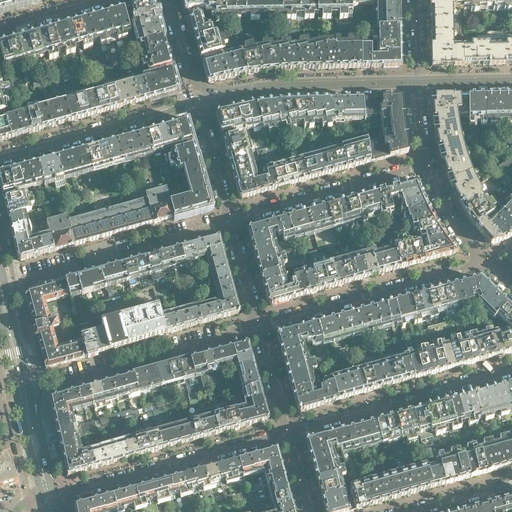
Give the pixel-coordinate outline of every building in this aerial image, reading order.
[(10,10),(7,0),(0,0),(0,11),(0,13),(10,10)] [(20,7),(18,0),(7,0),(10,10),(20,7)] [(195,9),(194,0),(184,0),(189,17),(194,15),(192,9),(195,9)] [(205,9),(204,0),(194,0),(195,9),(205,9)] [(215,17),(214,0),(204,0),(205,9),(205,10),(207,12),(211,12),(211,17),(215,17)] [(225,16),(224,0),(214,0),(215,17),(215,21),(220,21),(220,16),(225,16)] [(235,21),(234,0),(224,0),(225,16),(231,16),(231,21),(235,21)] [(245,16),(245,15),(244,0),(234,0),(235,21),(239,21),(239,16),(245,16)] [(254,21),(253,0),(244,0),(245,15),(250,15),(250,21),(254,21)] [(263,14),(262,0),(253,0),(254,21),(259,21),(259,14),(263,14)] [(272,20),(271,0),(262,0),(263,14),(268,14),(268,20),(272,20)] [(281,14),(280,0),(271,0),(272,20),(277,20),(277,14),(281,14)] [(290,20),(289,0),(280,0),(281,14),(286,14),(286,20),(290,20)] [(299,14),(298,0),(289,0),(290,20),(295,20),(295,14),(299,14)] [(308,20),(307,0),(298,0),(299,14),(303,14),(304,20),(308,20)] [(317,13),(316,0),(307,0),(308,20),(313,20),(313,14),(317,13)] [(325,19),(324,0),(316,0),(317,13),(317,19),(325,19)] [(333,13),(332,0),(324,0),(325,19),(329,19),(329,13),(333,13)] [(342,19),(341,0),(332,0),(333,13),(338,13),(338,19),(342,19)] [(350,13),(350,10),(350,0),(341,0),(342,19),(346,19),(346,13),(350,13)] [(400,29),(400,13),(399,0),(350,0),(350,10),(354,10),(361,4),(377,4),(377,29),(378,29),(400,29)] [(458,41),(458,21),(455,21),(454,12),(457,12),(457,7),(463,7),(462,0),(429,0),(431,48),(431,68),(478,67),(477,41),(458,41)] [(475,12),(474,0),(462,0),(463,7),(463,12),(467,12),(467,8),(468,8),(468,6),(471,6),(471,12),(475,12)] [(486,8),(485,0),(474,0),(475,12),(478,12),(478,6),(481,6),(481,8),(486,8)] [(497,12),(497,8),(496,0),(485,0),(486,8),(490,8),(490,6),(493,6),(493,12),(497,12)] [(508,11),(507,0),(496,0),(497,8),(500,8),(500,6),(504,6),(504,12),(508,11)] [(156,11),(153,2),(153,1),(123,9),(126,19),(134,17),(156,11)] [(129,31),(126,19),(123,9),(114,12),(122,40),(127,38),(125,33),(129,31)] [(158,19),(156,11),(134,17),(136,26),(158,19)] [(122,40),(114,12),(106,14),(112,36),(116,35),(118,41),(122,40)] [(112,36),(106,14),(97,17),(105,45),(109,43),(108,37),(112,36)] [(204,28),(201,16),(197,14),(194,15),(189,17),(193,31),(204,28)] [(105,45),(97,17),(80,21),(87,49),(92,48),(90,42),(94,41),(99,40),(100,46),(105,45)] [(161,29),(158,19),(136,26),(139,35),(161,29)] [(87,49),(80,21),(71,24),(77,46),(81,45),(83,51),(87,49)] [(77,46),(71,24),(62,26),(70,54),(74,53),(73,47),(77,46)] [(70,54),(62,26),(53,29),(60,51),(64,50),(66,56),(70,54)] [(215,36),(212,28),(209,26),(204,28),(193,31),(195,41),(215,36)] [(60,51),(53,29),(45,31),(53,59),(57,58),(56,52),(60,51)] [(163,38),(161,29),(139,35),(141,44),(163,38)] [(400,36),(400,29),(378,29),(378,33),(372,33),(372,37),(400,36)] [(53,59),(45,31),(27,36),(33,58),(47,55),(48,60),(53,59)] [(198,50),(225,42),(224,38),(219,40),(217,35),(215,36),(195,41),(198,50)] [(33,58),(27,36),(8,42),(14,64),(33,58)] [(401,44),(400,36),(372,37),(372,41),(378,41),(378,45),(401,44)] [(166,48),(165,44),(163,38),(141,44),(139,44),(140,48),(146,47),(147,50),(145,50),(144,52),(145,54),(166,48)] [(511,66),(511,39),(477,41),(478,67),(511,66)] [(311,71),(303,41),(303,40),(298,42),(300,48),(296,50),(302,71),(311,71)] [(320,71),(314,46),(309,47),(307,40),(303,41),(311,71),(320,71)] [(336,70),(335,40),(312,41),(314,46),(320,71),(336,70)] [(344,70),(344,46),(340,46),(340,40),(335,40),(336,70),(344,70)] [(353,70),(352,40),(348,40),(348,46),(344,46),(344,70),(353,70)] [(361,70),(361,49),(361,46),(357,46),(357,40),(352,40),(353,70),(361,70)] [(14,64),(8,42),(0,43),(0,50),(1,54),(4,67),(14,64)] [(222,52),(221,47),(226,46),(225,42),(198,50),(200,58),(207,56),(222,52)] [(292,71),(285,44),(284,42),(276,44),(277,49),(283,72),(292,71)] [(274,73),(267,45),(266,43),(262,44),(264,50),(259,51),(265,73),(274,73)] [(302,71),(296,50),(296,49),(291,50),(289,43),(285,44),(292,71),(302,71)] [(283,72),(277,49),(272,50),(271,44),(267,45),(274,73),(283,72)] [(401,54),(401,44),(378,45),(379,55),(386,55),(401,54)] [(265,73),(259,51),(254,52),(253,45),(248,46),(256,74),(265,73)] [(256,74),(248,46),(244,47),(246,54),(242,55),(247,76),(256,74)] [(169,57),(166,48),(145,54),(146,59),(140,60),(142,65),(169,57)] [(371,69),(371,58),(371,48),(361,49),(361,70),(371,69)] [(247,76),(242,55),(241,54),(231,57),(237,78),(247,76)] [(401,69),(401,54),(386,55),(387,58),(387,69),(401,69)] [(218,82),(212,62),(209,63),(207,56),(200,58),(207,85),(218,82)] [(237,78),(231,57),(231,56),(222,59),(228,80),(237,78)] [(178,90),(169,57),(142,65),(143,69),(149,68),(150,72),(164,69),(165,75),(152,78),(158,99),(176,94),(178,90)] [(387,69),(387,58),(371,58),(371,69),(387,69)] [(228,80),(222,59),(212,62),(218,82),(228,80)] [(82,87),(78,75),(77,71),(68,74),(69,79),(73,94),(78,92),(77,89),(79,88),(82,87)] [(158,99),(152,78),(143,81),(148,101),(158,99)] [(0,94),(1,94),(20,90),(17,81),(0,84),(0,94)] [(148,101),(143,81),(133,84),(139,104),(148,101)] [(139,104),(133,84),(123,86),(129,107),(139,104)] [(129,107),(123,86),(113,89),(119,109),(129,107)] [(119,109),(113,89),(104,91),(110,112),(119,109)] [(100,115),(94,94),(89,96),(88,91),(83,92),(84,97),(90,117),(100,115)] [(110,112),(104,91),(94,94),(100,115),(110,112)] [(0,103),(9,101),(8,97),(2,99),(1,94),(0,94),(0,103)] [(494,126),(493,96),(485,97),(485,121),(486,121),(489,121),(490,127),(494,126)] [(502,120),(502,96),(493,96),(494,126),(498,126),(498,120),(502,120)] [(511,126),(510,96),(502,96),(502,120),(506,120),(507,126),(511,126)] [(90,117),(84,97),(75,100),(81,120),(90,117)] [(468,117),(468,97),(431,98),(431,108),(432,113),(433,113),(434,118),(432,118),(434,133),(459,129),(458,124),(457,117),(468,117)] [(485,121),(485,97),(468,97),(468,117),(469,117),(469,127),(472,127),(472,129),(483,129),(483,127),(486,127),(486,121),(485,121)] [(71,123),(65,102),(64,98),(59,99),(60,104),(55,105),(61,125),(71,123)] [(403,118),(402,98),(392,99),(391,98),(389,98),(387,99),(362,99),(364,118),(377,116),(377,115),(380,115),(381,123),(383,123),(384,129),(404,126),(403,118)] [(364,120),(364,118),(362,99),(341,100),(344,120),(364,120)] [(81,120),(75,100),(65,102),(71,123),(81,120)] [(327,127),(320,100),(311,101),(316,121),(317,123),(321,121),(323,128),(327,127)] [(334,121),(329,100),(320,100),(327,127),(328,129),(332,128),(331,121),(334,121)] [(344,120),(341,100),(329,100),(334,121),(344,120)] [(0,113),(5,112),(4,108),(10,106),(9,101),(0,103),(0,113)] [(316,121),(311,101),(302,101),(283,102),(291,132),(292,133),(296,132),(295,125),(299,124),(299,125),(303,124),(305,129),(309,128),(310,130),(314,129),(312,122),(316,121)] [(291,132),(283,102),(274,103),(280,127),(281,128),(285,126),(287,133),(291,132)] [(280,127),(274,103),(265,104),(256,105),(262,127),(263,129),(267,128),(269,134),(273,133),(273,134),(278,133),(276,128),(280,127)] [(61,125),(55,105),(46,108),(51,128),(61,125)] [(262,127),(256,105),(246,107),(252,128),(252,129),(262,127)] [(252,128),(246,107),(236,108),(242,128),(245,130),(252,128)] [(51,128),(46,108),(36,110),(42,131),(51,128)] [(242,128),(236,108),(227,111),(232,130),(242,128)] [(42,131),(36,110),(26,113),(27,114),(32,134),(42,131)] [(232,130),(227,111),(218,113),(216,116),(223,140),(231,138),(229,131),(232,130)] [(32,134),(27,114),(16,117),(22,136),(32,134)] [(22,136),(16,117),(6,120),(11,139),(22,136)] [(11,139),(6,120),(0,121),(0,139),(1,142),(11,139)] [(196,156),(187,124),(184,122),(147,133),(152,153),(156,167),(169,164),(196,156)] [(408,153),(406,139),(405,134),(404,126),(384,129),(385,134),(382,134),(383,143),(380,143),(380,142),(368,143),(370,164),(394,157),(396,157),(398,157),(399,155),(408,153)] [(503,136),(503,128),(494,128),(494,136),(503,136)] [(463,149),(461,139),(460,134),(459,129),(434,133),(435,136),(436,142),(438,142),(439,146),(437,147),(440,155),(463,149)] [(152,153),(147,133),(137,135),(142,156),(152,153)] [(244,134),(231,138),(223,140),(225,150),(247,144),(244,134)] [(142,156),(137,135),(127,138),(132,159),(142,156)] [(132,159),(127,138),(116,141),(122,161),(132,159)] [(122,161),(116,141),(106,144),(112,164),(122,161)] [(370,164),(368,143),(353,147),(358,167),(370,164)] [(112,164),(106,144),(96,147),(102,167),(112,164)] [(249,154),(247,144),(225,150),(228,160),(248,154),(249,154)] [(102,167),(96,147),(86,149),(92,170),(102,167)] [(358,167),(353,147),(342,150),(342,151),(347,170),(358,167)] [(92,170),(86,149),(76,152),(82,173),(92,170)] [(470,171),(467,162),(465,155),(463,149),(440,155),(442,164),(444,170),(445,169),(447,174),(445,174),(449,183),(472,174),(470,171)] [(347,170),(342,151),(322,156),(327,176),(347,170)] [(82,173),(76,152),(67,155),(73,175),(82,173)] [(253,174),(250,164),(248,154),(228,160),(233,179),(253,174)] [(73,175),(67,155),(57,158),(63,178),(73,175)] [(198,165),(198,163),(196,156),(169,164),(170,168),(176,166),(177,171),(183,169),(198,165)] [(327,176),(322,156),(302,162),(307,181),(327,176)] [(510,182),(511,179),(511,157),(499,167),(510,182)] [(63,178),(57,158),(47,160),(53,181),(63,178)] [(53,181),(47,160),(38,163),(43,182),(43,183),(53,181)] [(307,181),(302,162),(292,165),(297,184),(307,181)] [(43,182),(38,163),(28,166),(33,185),(43,182)] [(201,175),(198,165),(183,169),(184,174),(175,177),(176,182),(201,175)] [(297,184),(292,165),(282,168),(287,187),(297,184)] [(33,185),(28,166),(18,168),(24,188),(33,185)] [(24,188),(18,168),(9,171),(14,190),(24,188)] [(287,187),(282,168),(272,170),(277,190),(287,187)] [(159,176),(157,170),(147,173),(149,179),(157,176),(159,176)] [(277,190),(272,170),(262,173),(264,178),(268,192),(277,190)] [(14,190),(9,171),(0,173),(0,187),(3,200),(10,198),(8,192),(14,190)] [(149,179),(147,173),(137,176),(139,182),(149,179)] [(255,182),(253,174),(233,179),(236,189),(253,184),(253,183),(255,182)] [(485,198),(474,179),(472,174),(449,183),(452,191),(456,197),(457,196),(459,200),(458,201),(465,212),(482,200),(485,198)] [(204,186),(201,175),(176,182),(178,188),(187,185),(189,191),(204,186)] [(139,182),(137,176),(127,179),(129,184),(139,182)] [(108,190),(107,184),(105,177),(95,180),(98,193),(108,190)] [(268,192),(264,178),(261,179),(260,181),(255,182),(253,183),(253,184),(256,196),(268,192)] [(129,184),(127,179),(117,181),(119,187),(129,184)] [(119,187),(117,181),(107,184),(108,190),(119,187)] [(417,182),(386,190),(389,200),(396,197),(397,201),(401,200),(402,205),(423,199),(420,191),(417,182)] [(256,196),(253,184),(236,189),(238,198),(242,200),(256,196)] [(174,219),(169,203),(164,185),(147,190),(149,194),(145,195),(146,200),(68,222),(67,217),(46,223),(47,224),(50,237),(54,252),(174,219)] [(210,206),(207,195),(204,186),(189,191),(191,199),(189,198),(181,200),(185,216),(208,209),(210,206)] [(392,212),(389,200),(386,190),(378,192),(385,217),(386,220),(390,219),(389,213),(392,212)] [(502,199),(508,193),(505,190),(499,195),(502,199)] [(385,217),(378,192),(367,196),(372,214),(380,212),(380,214),(381,218),(385,217)] [(5,209),(32,202),(31,197),(25,199),(24,194),(10,198),(3,200),(5,209)] [(185,216),(181,200),(180,196),(174,197),(175,202),(169,203),(174,219),(185,216)] [(372,214),(367,196),(356,199),(362,220),(363,223),(367,222),(366,217),(365,216),(372,214)] [(362,220),(356,199),(336,204),(342,225),(362,220)] [(427,207),(427,206),(423,199),(402,205),(404,209),(400,210),(401,214),(405,213),(427,207)] [(492,214),(489,210),(494,207),(489,200),(485,204),(482,200),(465,212),(469,220),(474,226),(481,221),(492,214)] [(29,212),(27,208),(33,206),(32,202),(5,209),(7,218),(23,214),(29,212)] [(342,225),(336,204),(327,207),(333,228),(342,225)] [(511,208),(511,207),(510,206),(502,213),(511,222),(511,208)] [(333,228),(327,207),(307,212),(313,234),(333,228)] [(431,215),(427,207),(405,213),(407,217),(403,218),(404,222),(431,215)] [(313,234),(307,212),(297,215),(303,236),(313,234)] [(511,222),(502,213),(495,220),(511,236),(511,222)] [(26,225),(23,214),(7,218),(10,230),(25,225),(26,225)] [(303,236),(297,215),(288,218),(294,238),(294,239),(303,236)] [(435,222),(431,215),(404,222),(405,226),(410,225),(411,229),(435,222)] [(294,238),(288,218),(277,221),(282,238),(283,241),(294,238)] [(511,236),(495,220),(488,228),(502,242),(511,236)] [(282,238),(277,221),(250,229),(250,228),(248,232),(250,240),(270,234),(271,236),(277,234),(278,239),(282,238)] [(502,242),(488,228),(481,221),(474,226),(475,227),(480,234),(484,239),(489,244),(490,245),(502,242)] [(440,230),(436,224),(435,222),(411,229),(412,233),(417,231),(418,236),(420,235),(440,230)] [(28,236),(25,225),(10,230),(12,240),(28,236)] [(445,237),(440,230),(420,235),(421,239),(424,238),(426,242),(445,237)] [(388,240),(386,232),(378,234),(380,242),(388,240)] [(273,244),(271,236),(270,234),(250,240),(253,250),(273,244)] [(30,245),(28,236),(12,240),(15,251),(30,247),(30,245)] [(54,252),(50,237),(39,239),(43,255),(54,252)] [(451,245),(445,237),(426,242),(428,252),(451,245)] [(206,252),(221,248),(219,240),(216,238),(191,245),(195,260),(203,258),(204,258),(205,256),(205,255),(207,255),(206,252)] [(43,255),(39,239),(33,241),(30,245),(30,247),(33,258),(43,255)] [(416,265),(410,244),(406,245),(404,240),(400,241),(408,268),(416,265)] [(408,268),(400,241),(396,242),(398,247),(393,249),(399,270),(408,268)] [(424,263),(421,254),(419,245),(414,246),(413,243),(410,244),(416,265),(424,263)] [(276,254),(273,244),(253,250),(255,259),(276,254)] [(195,260),(191,245),(180,248),(184,263),(195,260)] [(458,254),(456,252),(451,245),(428,252),(431,261),(458,254)] [(339,253),(337,246),(327,248),(329,256),(339,253)] [(399,270),(393,249),(393,246),(389,247),(390,253),(383,255),(388,273),(399,270)] [(33,258),(30,247),(15,251),(17,260),(20,262),(33,258)] [(184,264),(184,263),(180,248),(169,251),(173,268),(184,264)] [(224,259),(221,248),(206,252),(207,255),(205,255),(205,256),(204,258),(203,258),(205,263),(209,262),(209,264),(224,259)] [(173,268),(169,251),(157,254),(162,271),(173,268)] [(388,273),(383,255),(375,257),(374,251),(370,252),(371,255),(377,276),(388,273)] [(431,261),(428,252),(421,254),(424,263),(431,261)] [(162,271),(157,254),(145,258),(150,274),(162,271)] [(258,268),(285,261),(284,257),(278,258),(276,254),(255,259),(258,268)] [(377,276),(371,255),(361,258),(367,279),(377,276)] [(150,274),(145,258),(134,261),(139,277),(150,274)] [(367,279),(361,258),(351,260),(357,282),(367,279)] [(227,270),(224,259),(209,264),(212,275),(227,270)] [(357,282),(351,260),(342,263),(348,284),(357,282)] [(139,277),(134,261),(122,264),(127,280),(139,277)] [(281,271),(280,266),(286,264),(285,261),(258,268),(260,277),(280,271),(281,271)] [(348,284),(342,263),(332,266),(338,287),(348,284)] [(127,280),(122,264),(111,267),(115,284),(127,280)] [(338,287),(332,266),(322,269),(328,290),(338,287)] [(115,284),(111,267),(99,270),(104,287),(115,284)] [(328,290),(322,269),(312,271),(318,293),(328,290)] [(104,287),(99,270),(88,274),(92,290),(104,287)] [(230,281),(227,270),(212,275),(215,286),(230,281)] [(283,281),(280,271),(260,277),(263,286),(283,281)] [(318,293),(312,271),(303,274),(303,275),(309,295),(318,293)] [(92,290),(88,274),(76,277),(81,293),(92,290)] [(309,295),(303,275),(293,278),(294,281),(299,298),(309,295)] [(81,293),(76,277),(65,280),(69,296),(81,293)] [(480,301),(491,289),(481,278),(467,282),(472,298),(478,297),(477,299),(480,301)] [(59,327),(57,320),(50,322),(44,303),(69,296),(65,280),(24,291),(27,300),(33,323),(32,324),(36,337),(37,336),(43,360),(46,369),(86,357),(82,341),(57,348),(52,329),(59,327)] [(233,292),(230,281),(215,286),(218,297),(233,292)] [(285,289),(283,281),(263,286),(265,296),(286,290),(285,289)] [(299,298),(294,281),(290,282),(292,287),(285,289),(286,290),(265,296),(267,304),(271,306),(299,298)] [(473,304),(472,298),(467,282),(451,287),(457,308),(461,307),(463,312),(466,311),(470,310),(468,305),(473,304)] [(457,308),(451,287),(442,289),(450,315),(453,314),(452,310),(457,308)] [(450,315),(442,289),(435,291),(441,313),(445,311),(446,316),(450,315)] [(485,311),(499,297),(491,289),(480,301),(477,303),(485,311)] [(441,313),(435,291),(426,293),(434,320),(437,319),(436,314),(441,313)] [(237,304),(233,292),(218,297),(221,306),(221,308),(237,304)] [(434,320),(426,293),(418,296),(424,317),(429,316),(430,321),(434,320)] [(424,317),(418,296),(410,298),(417,324),(421,323),(420,319),(424,317)] [(497,315),(507,304),(499,297),(485,311),(493,319),(497,315)] [(417,324),(410,298),(402,300),(408,322),(413,320),(414,325),(417,324)] [(408,322),(402,300),(394,302),(400,326),(401,329),(405,328),(403,323),(408,322)] [(400,326),(394,302),(385,305),(391,326),(395,325),(396,328),(400,326)] [(237,315),(239,312),(237,304),(221,308),(221,306),(219,306),(217,304),(208,307),(212,322),(237,315)] [(505,323),(511,315),(511,309),(507,304),(497,315),(505,323)] [(391,326),(385,305),(375,308),(381,329),(391,326)] [(166,335),(162,319),(158,306),(100,322),(103,332),(108,351),(166,335)] [(212,322),(208,307),(197,310),(201,325),(212,322)] [(381,329),(375,308),(366,310),(371,332),(381,329)] [(201,325),(197,310),(196,309),(185,312),(190,328),(201,325)] [(371,332),(366,310),(356,313),(361,334),(371,332)] [(190,328),(185,312),(174,315),(178,332),(190,328)] [(361,334),(356,313),(346,316),(352,337),(361,334)] [(477,321),(476,314),(468,316),(469,323),(477,321)] [(178,332),(174,315),(162,319),(166,335),(178,332)] [(352,337),(346,316),(336,318),(342,340),(352,337)] [(342,340),(336,318),(327,321),(332,342),(342,340)] [(332,342),(327,321),(317,324),(322,344),(322,345),(332,342)] [(322,344),(317,324),(307,327),(312,343),(311,343),(312,347),(322,344)] [(312,343),(307,327),(296,330),(298,340),(300,341),(306,340),(307,344),(311,343),(312,343)] [(298,340),(296,330),(279,334),(277,338),(279,346),(298,340)] [(503,355),(498,336),(497,333),(493,335),(491,330),(488,331),(495,357),(503,355)] [(495,357),(488,331),(484,332),(486,337),(481,338),(487,360),(495,357)] [(108,351),(103,332),(92,335),(97,354),(108,351)] [(511,352),(511,345),(510,338),(508,333),(498,336),(503,355),(511,352)] [(487,360),(481,338),(476,339),(475,334),(472,335),(479,362),(487,360)] [(97,354),(92,335),(81,338),(82,341),(86,357),(97,354)] [(479,362),(472,335),(468,336),(470,341),(465,342),(471,364),(479,362)] [(471,364),(465,342),(460,344),(459,339),(456,340),(463,366),(471,364)] [(302,350),(300,341),(298,340),(279,346),(282,355),(302,350)] [(463,366),(456,340),(452,341),(453,346),(449,347),(455,369),(463,366)] [(455,369),(449,347),(444,348),(443,343),(439,344),(447,371),(455,369)] [(235,359),(250,354),(248,346),(245,344),(222,351),(226,367),(234,364),(235,361),(235,359)] [(447,371),(439,344),(436,345),(437,350),(432,351),(438,373),(447,371)] [(438,373),(432,351),(428,353),(426,348),(423,349),(431,375),(438,373)] [(431,375),(423,349),(420,350),(421,355),(416,356),(422,378),(431,375)] [(305,359),(302,350),(282,355),(285,365),(305,360),(305,359)] [(226,367),(222,351),(211,354),(215,370),(226,367)] [(422,378),(416,356),(412,357),(410,352),(407,353),(407,356),(414,380),(422,378)] [(214,384),(211,371),(215,370),(211,354),(200,357),(211,395),(215,394),(212,385),(214,384)] [(253,365),(250,354),(235,359),(235,361),(238,370),(253,365)] [(287,374),(327,363),(326,358),(325,354),(305,359),(305,360),(285,365),(287,374)] [(414,380),(407,356),(403,357),(403,360),(400,361),(405,382),(414,380)] [(211,395),(200,357),(190,359),(194,375),(199,374),(203,387),(205,387),(208,396),(211,395)] [(194,375),(190,359),(178,363),(183,379),(194,375)] [(405,382),(400,361),(390,364),(395,385),(405,382)] [(183,379),(178,363),(156,369),(162,391),(173,388),(172,382),(183,379)] [(328,404),(322,384),(320,374),(330,372),(328,367),(327,363),(287,374),(297,410),(300,412),(317,407),(328,404)] [(395,385),(390,364),(380,366),(386,388),(395,385)] [(256,376),(253,365),(238,370),(239,374),(226,378),(226,380),(219,382),(220,386),(256,376)] [(386,388),(380,366),(371,369),(376,390),(386,388)] [(162,391),(156,369),(144,372),(149,388),(150,394),(162,391)] [(376,390),(371,369),(361,372),(367,393),(376,390)] [(149,388),(144,372),(133,375),(138,391),(149,388)] [(367,393),(361,372),(351,375),(357,396),(367,393)] [(138,391),(133,375),(122,378),(126,394),(138,391)] [(357,396),(351,375),(342,377),(347,398),(357,396)] [(259,386),(258,381),(256,376),(220,386),(221,390),(228,388),(229,390),(242,386),(243,391),(259,386)] [(347,398),(342,377),(332,380),(332,381),(338,401),(347,398)] [(126,394),(122,378),(111,382),(115,397),(126,394)] [(338,401),(332,381),(322,384),(328,404),(338,401)] [(115,397),(111,382),(100,385),(104,401),(115,397)] [(106,407),(104,401),(100,385),(88,388),(93,404),(94,410),(106,407)] [(263,398),(259,386),(243,391),(233,394),(235,400),(245,397),(246,403),(263,398)] [(510,409),(504,386),(497,388),(504,416),(508,415),(507,410),(510,409)] [(93,404),(88,388),(77,391),(82,407),(93,404)] [(504,416),(497,388),(489,390),(495,413),(499,412),(501,417),(504,416)] [(495,413),(489,390),(481,392),(489,420),(493,419),(492,414),(495,413)] [(82,407),(77,391),(52,398),(51,398),(49,399),(49,401),(50,401),(51,409),(67,405),(68,407),(69,406),(69,407),(72,409),(77,408),(82,407)] [(489,420),(481,392),(474,394),(480,418),(484,416),(485,421),(489,420)] [(480,418),(474,394),(465,397),(473,426),(477,424),(476,419),(480,418)] [(473,426),(465,397),(457,399),(463,422),(467,421),(469,427),(473,426)] [(266,410),(263,398),(246,403),(247,407),(248,407),(250,412),(251,414),(266,410)] [(463,422),(457,399),(449,401),(457,430),(461,429),(459,423),(463,422)] [(457,430),(449,401),(440,404),(447,427),(451,426),(452,431),(457,430)] [(241,428),(236,412),(234,404),(232,403),(211,408),(214,418),(218,435),(241,428)] [(447,427),(440,404),(432,406),(440,435),(445,434),(443,428),(447,427)] [(70,417),(68,407),(67,405),(51,409),(54,421),(70,417)] [(440,435),(432,406),(424,408),(430,431),(434,430),(436,436),(440,435)] [(430,431),(424,408),(412,412),(419,435),(423,434),(422,429),(425,428),(427,432),(430,431)] [(266,421),(268,418),(266,410),(251,414),(250,412),(249,413),(248,412),(245,410),(241,411),(236,412),(241,428),(266,421)] [(419,435),(412,412),(403,414),(411,443),(416,441),(415,436),(419,435)] [(411,443),(403,414),(395,416),(401,438),(401,440),(405,439),(407,444),(411,443)] [(401,438),(395,416),(385,419),(392,444),(396,443),(395,440),(401,438)] [(73,428),(71,419),(70,417),(54,421),(57,432),(73,428)] [(218,435),(214,418),(203,421),(207,438),(218,435)] [(392,444),(385,419),(375,422),(381,443),(381,444),(387,442),(388,445),(392,444)] [(96,434),(95,427),(99,426),(98,421),(88,424),(90,435),(96,434)] [(116,422),(110,423),(106,424),(108,430),(119,426),(118,421),(116,422)] [(207,438),(203,421),(191,424),(196,441),(207,438)] [(381,443),(375,422),(365,425),(371,446),(381,443)] [(196,441),(191,424),(180,428),(185,444),(196,441)] [(371,446),(365,425),(356,427),(362,449),(371,446)] [(82,438),(79,426),(73,428),(57,432),(59,443),(75,439),(82,438)] [(362,449),(356,427),(346,430),(351,451),(352,451),(362,449)] [(185,444),(180,428),(169,431),(173,447),(185,444)] [(351,451),(346,430),(336,433),(341,450),(342,453),(351,451)] [(173,447),(169,431),(157,434),(162,450),(173,447)] [(341,450),(336,433),(325,436),(328,446),(329,447),(335,446),(337,451),(341,450)] [(162,450),(157,434),(146,437),(151,453),(162,450)] [(328,446),(325,436),(308,440),(306,444),(308,452),(328,446)] [(151,453),(146,437),(135,440),(140,457),(151,453)] [(511,466),(511,442),(509,443),(507,437),(503,438),(511,467),(511,466)] [(511,467),(503,438),(499,439),(500,445),(496,446),(503,469),(511,467)] [(78,450),(75,439),(59,443),(62,454),(78,450)] [(140,457),(135,440),(124,443),(128,460),(140,457)] [(503,469),(496,446),(493,447),(491,441),(487,443),(495,472),(503,469)] [(128,460),(124,443),(112,446),(117,463),(128,460)] [(495,472),(487,443),(482,444),(484,450),(481,450),(487,474),(495,472)] [(117,463),(112,446),(101,450),(106,466),(117,463)] [(331,456),(329,447),(328,446),(308,452),(311,461),(331,456)] [(487,474),(481,450),(476,452),(475,446),(470,447),(478,476),(487,474)] [(478,476),(470,447),(466,448),(467,454),(464,455),(470,478),(478,476)] [(264,464),(280,460),(278,452),(277,449),(274,450),(249,457),(253,473),(258,472),(258,471),(262,470),(264,467),(264,466),(265,466),(264,464)] [(79,459),(78,454),(79,454),(78,450),(62,454),(65,466),(80,462),(79,459)] [(106,466),(101,450),(91,453),(95,469),(106,466)] [(470,478),(464,455),(460,456),(458,451),(454,452),(462,481),(470,478)] [(462,481),(454,452),(449,453),(451,459),(447,460),(454,483),(462,481)] [(95,469),(91,453),(86,454),(86,455),(82,456),(80,459),(79,459),(80,462),(65,466),(67,474),(66,474),(67,477),(70,476),(95,469)] [(16,481),(11,465),(9,458),(10,458),(9,455),(0,457),(0,488),(17,484),(16,481)] [(454,483),(447,460),(443,461),(442,455),(437,456),(439,461),(445,485),(454,483)] [(334,465),(331,456),(311,461),(314,471),(334,465)] [(253,473),(249,457),(238,460),(242,474),(243,476),(253,473)] [(242,474),(238,460),(227,463),(232,484),(238,482),(237,476),(242,474)] [(283,472),(280,460),(264,464),(265,466),(266,471),(266,472),(267,476),(283,472)] [(445,485),(439,461),(435,462),(436,468),(428,470),(433,489),(445,485)] [(232,484),(227,463),(215,466),(219,480),(224,479),(226,485),(232,484)] [(316,480),(343,472),(342,468),(336,470),(335,465),(334,465),(314,471),(316,480)] [(219,480),(215,466),(204,470),(209,490),(215,488),(214,482),(219,480)] [(364,466),(357,469),(355,469),(357,477),(366,474),(364,466)] [(433,489),(428,470),(427,468),(417,470),(423,492),(433,489)] [(209,490),(204,470),(192,473),(196,487),(202,485),(203,492),(209,490)] [(423,492),(417,470),(408,473),(413,494),(423,492)] [(286,482),(283,472),(267,476),(268,481),(263,483),(265,488),(286,482)] [(340,483),(338,478),(345,476),(343,472),(316,480),(319,488),(340,483)] [(196,487),(192,473),(181,476),(186,497),(192,495),(191,488),(196,487)] [(413,494),(408,473),(398,476),(404,497),(413,494)] [(186,497),(181,476),(169,479),(173,493),(178,492),(180,498),(186,497)] [(404,497),(398,476),(388,478),(394,500),(404,497)] [(394,500),(388,478),(379,481),(385,502),(394,500)] [(173,493),(169,479),(158,482),(163,503),(169,501),(168,495),(173,493)] [(385,502),(379,481),(369,484),(375,505),(385,502)] [(163,503),(158,482),(135,489),(140,509),(147,508),(145,501),(150,500),(152,506),(163,503)] [(262,501),(268,499),(289,493),(286,482),(265,488),(259,490),(255,491),(247,493),(250,504),(257,502),(262,501)] [(342,492),(340,483),(319,488),(321,498),(342,492)] [(375,505),(369,484),(359,486),(365,508),(375,505)] [(365,508),(359,486),(351,489),(350,490),(352,497),(356,510),(365,508)] [(131,511),(140,509),(135,489),(123,492),(127,506),(128,511),(131,511)] [(349,511),(356,510),(352,497),(350,490),(345,492),(347,498),(346,498),(347,502),(345,503),(342,492),(321,498),(325,511),(349,511)] [(127,506),(123,492),(112,495),(116,511),(122,511),(121,508),(127,506)] [(292,504),(289,493),(268,499),(270,508),(275,507),(276,509),(292,504)] [(113,511),(116,511),(112,495),(101,498),(104,511),(113,511)] [(510,511),(511,510),(511,497),(502,501),(504,511),(510,511)] [(104,511),(101,498),(76,505),(73,506),(74,508),(74,509),(74,511),(104,511)] [(504,511),(502,501),(489,504),(491,511),(504,511)]
